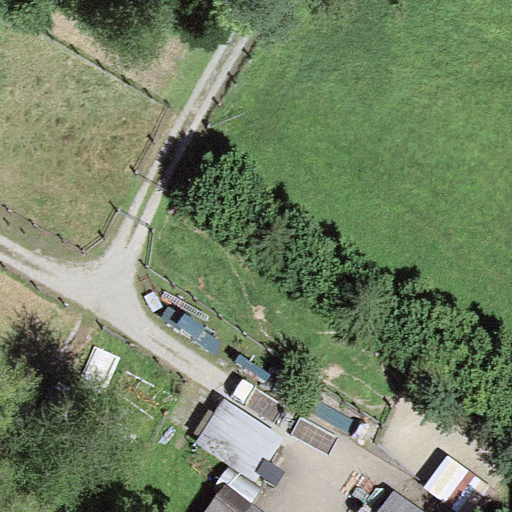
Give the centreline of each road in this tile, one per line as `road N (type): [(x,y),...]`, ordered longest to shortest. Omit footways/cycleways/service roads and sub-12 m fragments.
road 1 (track): [(88,301),(337,463)]
road 2 (track): [(199,102),(88,301)]
road 3 (track): [(199,102),(263,0)]
